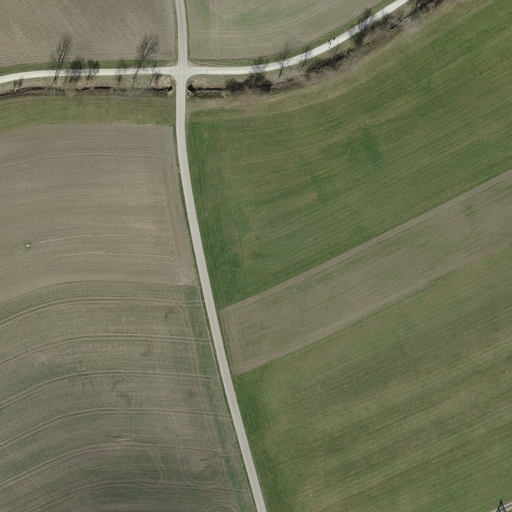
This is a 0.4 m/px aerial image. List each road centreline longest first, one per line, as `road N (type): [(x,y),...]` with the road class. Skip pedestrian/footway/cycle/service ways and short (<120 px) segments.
road 1 (unclassified): [(262,511),(186,176),(179,0)]
road 2 (track): [(0,80),(64,71),(255,69),(313,53),(402,0)]
